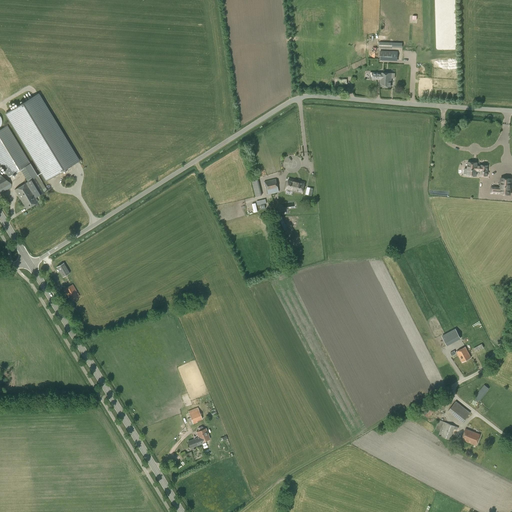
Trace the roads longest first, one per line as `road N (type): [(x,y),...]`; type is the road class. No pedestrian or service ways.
road 1 (unclassified): [(511,108),(294,96),(27,262)]
road 2 (secondary): [(181,511),(27,262)]
road 3 (track): [(237,511),(284,477),(451,388)]
road 4 (unclassified): [(511,441),(451,388),(482,369),(511,315)]
